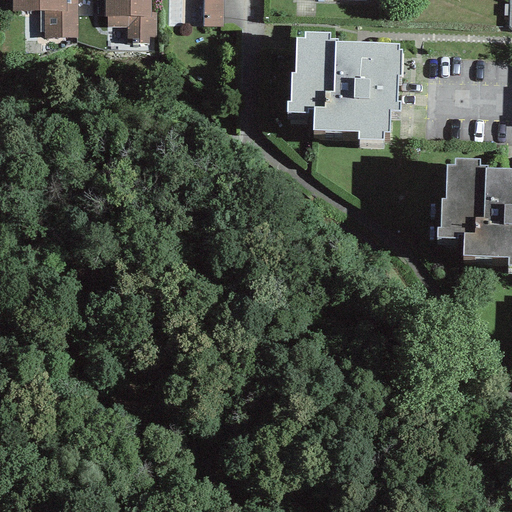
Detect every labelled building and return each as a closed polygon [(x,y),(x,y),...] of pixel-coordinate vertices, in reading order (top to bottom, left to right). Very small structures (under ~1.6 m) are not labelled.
[(69,0),(11,0),(11,18),(69,19),(69,0)] [(155,0),(106,0),(106,33),(128,33),(128,51),(156,51),(155,0)] [(183,0),(183,29),(224,29),(224,0),(183,0)] [(400,144),(403,54),(330,52),(330,42),(305,42),(304,48),(294,47),(292,121),(313,121),(313,141),(400,144)] [(482,168),(442,167),(441,240),(464,241),(464,268),(511,268),(511,180),(482,180),(482,168)]
